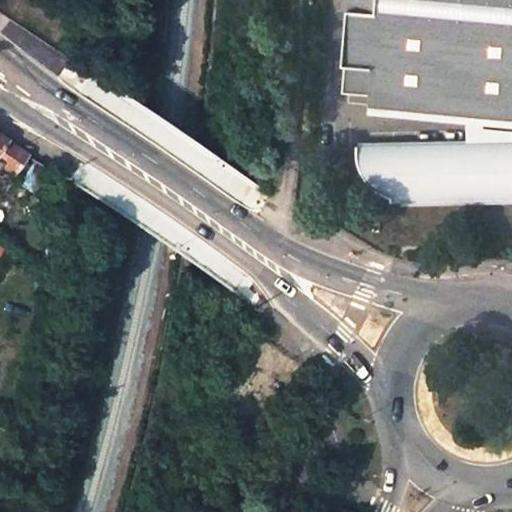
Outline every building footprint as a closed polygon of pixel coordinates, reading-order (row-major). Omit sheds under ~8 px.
[(511,0),(351,0),(344,94),(372,96),(371,104),(511,116),(511,0)] [(0,164),(12,173),(25,154),(0,135),(0,164)] [(392,203),(511,200),(511,142),(391,146),(391,148),(358,149),(358,158),(361,171),(364,177),(369,184),(372,188),(373,188),(376,191),(377,191),(381,194),(388,197),(392,198),(392,203)] [(32,193),(48,170),(34,160),(18,183),(32,193)] [(272,426),(259,420),(253,431),(266,438),(272,426)]
